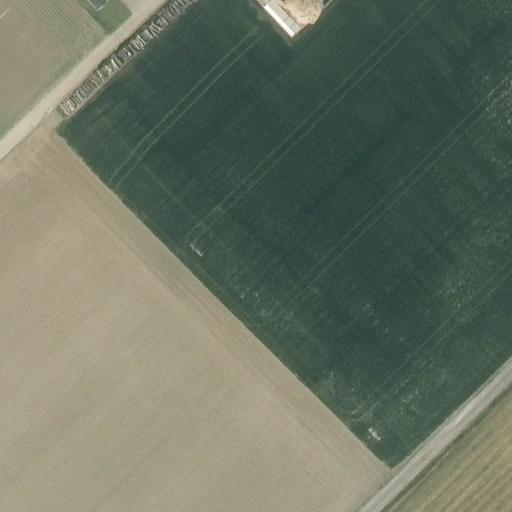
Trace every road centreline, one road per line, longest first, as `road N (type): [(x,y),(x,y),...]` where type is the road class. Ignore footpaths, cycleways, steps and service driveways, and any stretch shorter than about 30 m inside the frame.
road 1 (unknown): [(164,0),(0,155)]
road 2 (track): [(511,360),(359,511)]
